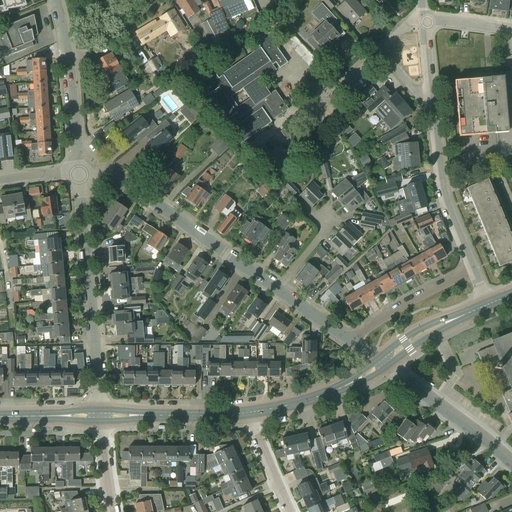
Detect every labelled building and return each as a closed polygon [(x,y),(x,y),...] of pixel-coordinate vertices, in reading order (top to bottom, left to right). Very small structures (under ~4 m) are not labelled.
[(2,0),(4,7),(0,7),(0,13),(6,12),(6,11),(24,6),(22,0),(2,0)] [(175,0),(188,19),(199,11),(192,1),(194,0),(175,0)] [(215,0),(220,10),(221,10),(241,1),(241,0),(215,0)] [(321,0),(330,10),(336,5),(331,0),(321,0)] [(353,0),(346,0),(337,8),(352,24),(365,12),(353,0)] [(489,0),(489,10),(506,12),(507,0),(489,0)] [(220,10),(225,21),(246,11),(242,1),(241,1),(221,10),(220,10)] [(321,18),(324,22),(317,29),(331,44),(339,36),(337,35),(341,30),(334,22),(336,20),(321,4),(311,13),(318,20),(321,18)] [(220,10),(209,16),(222,41),(225,46),(234,41),(225,21),(220,10)] [(151,24),(135,34),(142,45),(166,30),(170,37),(171,36),(183,29),(172,11),(160,18),(159,19),(161,21),(153,26),(151,24)] [(0,58),(32,46),(31,42),(34,41),(33,37),(37,35),(34,15),(3,27),(3,29),(0,30),(0,58)] [(203,23),(211,39),(218,35),(210,19),(203,23)] [(310,37),(305,41),(317,53),(322,49),(323,51),(331,44),(317,29),(309,36),(310,37)] [(260,80),(266,76),(264,73),(273,67),(272,65),(275,62),(279,68),(287,63),(276,47),(278,45),(269,32),(255,42),(259,48),(221,74),(222,75),(218,78),(213,71),(199,81),(211,97),(206,101),(222,123),(230,118),(236,126),(232,128),(242,142),(271,122),(267,115),(271,112),(275,118),(288,109),(274,90),(269,94),(260,80)] [(292,36),(285,43),(308,67),(315,60),(292,36)] [(111,54),(92,64),(110,94),(115,91),(116,93),(124,89),(123,87),(128,83),(111,54)] [(157,58),(142,66),(147,76),(158,69),(156,66),(160,64),(157,58)] [(25,61),(25,70),(25,73),(26,73),(32,73),(32,72),(45,71),(44,59),(31,60),(31,61),(25,61)] [(32,72),(32,73),(32,84),(45,83),(45,71),(32,72)] [(502,77),(454,81),(458,137),(507,133),(502,77)] [(45,83),(32,84),(33,91),(27,91),(27,94),(33,93),(33,96),(46,95),(45,83)] [(174,94),(179,89),(175,84),(169,88),(174,94)] [(370,85),(354,100),(359,105),(375,90),(370,85)] [(389,95),(383,87),(363,106),(369,113),(389,95)] [(129,91),(104,105),(109,115),(110,115),(113,119),(115,118),(117,120),(122,117),(121,115),(138,106),(129,91)] [(33,93),(27,94),(16,94),(17,100),(27,100),(27,103),(34,102),(34,108),(47,107),(46,95),(33,96),(33,93)] [(394,93),(376,110),(384,119),(392,112),(403,103),(394,93)] [(141,100),(146,106),(154,100),(150,94),(141,100)] [(392,112),(384,119),(393,128),(400,121),(401,121),(411,112),(403,103),(392,112)] [(193,104),(187,109),(198,121),(204,116),(193,104)] [(6,107),(0,108),(0,118),(8,117),(6,107)] [(24,121),(23,121),(23,124),(29,123),(29,121),(35,120),(48,119),(47,107),(34,108),(34,115),(28,116),(29,118),(24,118),(24,121)] [(379,116),(374,121),(380,127),(385,122),(379,116)] [(140,117),(122,131),(124,134),(122,135),(127,140),(128,139),(130,141),(141,133),(145,137),(153,131),(157,128),(150,119),(144,123),(140,117)] [(48,119),(35,120),(36,132),(49,131),(48,119)] [(157,135),(146,144),(148,147),(146,148),(151,153),(152,152),(154,154),(172,140),(167,134),(172,130),(165,121),(157,128),(153,131),(157,135)] [(404,125),(388,134),(391,139),(408,130),(404,125)] [(285,130),(280,133),(286,141),(291,138),(285,130)] [(49,131),(36,132),(36,144),(49,143),(49,131)] [(0,162),(15,160),(10,133),(0,134),(0,162)] [(404,133),(374,150),(377,156),(399,144),(399,150),(393,151),(394,157),(417,155),(416,144),(407,144),(406,140),(407,139),(404,133)] [(223,135),(210,148),(219,157),(232,144),(223,135)] [(26,145),(25,145),(25,148),(31,147),(31,151),(37,151),(37,156),(50,156),(49,143),(36,144),(30,145),(30,142),(26,142),(26,145)] [(180,145),(173,156),(179,159),(186,149),(180,145)] [(394,157),(392,158),(396,168),(418,166),(417,155),(394,157)] [(364,156),(359,159),(363,167),(368,164),(364,156)] [(383,157),(377,161),(379,165),(386,162),(383,157)] [(162,175),(157,183),(168,190),(177,176),(171,172),(175,166),(168,162),(160,174),(162,175)] [(386,162),(379,165),(382,170),(388,166),(386,162)] [(325,164),(320,165),(323,178),(329,177),(325,164)] [(205,173),(202,177),(207,181),(210,176),(205,173)] [(400,174),(384,178),(386,184),(401,180),(400,174)] [(511,239),(487,179),(465,188),(498,267),(511,261),(511,239)] [(185,199),(184,201),(194,207),(195,206),(196,207),(201,200),(204,202),(208,195),(199,189),(203,184),(198,180),(185,199)] [(344,180),(331,192),(340,202),(353,191),(344,180)] [(265,181),(259,187),(264,192),(262,194),(267,198),(275,190),(265,181)] [(287,181),(283,186),(293,195),(297,191),(287,181)] [(402,181),(382,186),(383,193),(403,187),(402,181)] [(418,182),(406,186),(409,198),(422,195),(418,182)] [(312,183),(300,195),(311,206),(321,196),(317,192),(319,190),(312,183)] [(282,188),(278,193),(284,198),(288,193),(282,188)] [(353,191),(340,202),(349,213),(362,202),(353,191)] [(21,195),(10,197),(14,217),(24,216),(25,220),(30,219),(27,202),(22,203),(21,195)] [(225,195),(214,209),(220,213),(226,217),(215,230),(223,237),(238,219),(235,216),(237,213),(233,209),(235,207),(234,203),(225,195)] [(409,199),(403,200),(405,207),(411,205),(413,211),(426,207),(422,195),(409,198),(409,199)] [(2,207),(0,206),(0,224),(5,223),(4,219),(14,217),(10,197),(0,199),(2,207)] [(43,219),(36,220),(37,227),(42,226),(43,230),(54,229),(52,216),(57,215),(54,198),(41,200),(43,209),(41,209),(41,212),(40,213),(40,215),(42,215),(42,217),(44,217),(45,221),(43,222),(43,219)] [(115,203),(102,223),(118,233),(121,227),(118,225),(123,218),(122,217),(126,211),(115,203)] [(409,212),(393,219),(396,225),(411,219),(409,212)] [(360,221),(374,224),(380,225),(382,217),(362,213),(360,221)] [(281,215),(273,227),(282,233),(290,221),(281,215)] [(428,215),(415,220),(419,229),(432,224),(428,215)] [(127,226),(123,229),(126,231),(123,236),(124,242),(124,243),(135,242),(137,239),(128,233),(131,229),(136,233),(143,223),(133,216),(127,226)] [(253,220),(242,237),(254,245),(258,239),(261,242),(268,231),(253,220)] [(360,221),(359,227),(373,230),(374,224),(360,221)] [(145,224),(140,231),(151,238),(146,245),(147,246),(143,251),(149,255),(152,249),(158,253),(167,239),(145,224)] [(361,236),(352,227),(348,224),(338,233),(351,246),(361,236)] [(280,249),(273,259),(285,267),(295,251),(289,247),(294,240),(284,233),(275,245),(280,249)] [(351,246),(338,233),(329,243),(341,256),(351,246)] [(424,242),(421,243),(424,248),(426,246),(429,250),(435,262),(445,257),(438,245),(437,243),(434,244),(430,236),(428,237),(426,234),(423,235),(425,239),(423,240),(424,242)] [(61,251),(59,239),(44,240),(44,235),(32,236),(33,241),(37,241),(38,253),(61,251)] [(116,248),(108,249),(110,263),(124,262),(123,253),(124,253),(123,242),(115,243),(116,248)] [(167,258),(163,263),(171,269),(178,273),(182,268),(178,265),(188,251),(177,244),(167,258)] [(429,250),(418,257),(425,268),(435,262),(429,250)] [(61,251),(38,253),(27,255),(28,260),(32,260),(32,266),(62,264),(61,251)] [(408,263),(405,258),(403,260),(400,255),(399,252),(390,257),(405,282),(410,279),(409,277),(414,274),(408,263)] [(18,268),(17,256),(8,256),(10,268),(18,268)] [(338,256),(334,260),(343,271),(348,267),(338,256)] [(196,257),(186,272),(197,279),(207,265),(196,257)] [(381,266),(379,267),(382,272),(384,271),(386,275),(393,286),(398,284),(399,285),(405,282),(390,257),(382,262),(383,263),(381,264),(381,266)] [(418,257),(408,263),(414,274),(425,268),(418,257)] [(62,264),(32,266),(33,272),(42,271),(43,278),(63,276),(62,264)] [(306,264),(294,279),(306,288),(318,274),(323,278),(327,272),(320,266),(316,271),(306,264)] [(337,265),(324,278),(329,284),(343,271),(337,265)] [(356,265),(352,268),(358,279),(360,278),(359,276),(362,275),(356,265)] [(155,269),(155,271),(150,284),(157,286),(162,272),(155,269)] [(228,279),(217,272),(208,284),(203,291),(210,296),(215,289),(219,292),(228,279)] [(126,273),(111,274),(112,286),(142,285),(141,278),(132,279),(126,280),(126,273)] [(180,273),(169,288),(175,291),(183,279),(185,277),(180,273)] [(360,278),(358,279),(361,284),(363,283),(365,287),(372,299),(383,292),(376,281),(371,283),(369,279),(365,281),(362,275),(359,276),(360,278)] [(386,275),(376,281),(383,292),(393,286),(386,275)] [(63,276),(43,278),(43,284),(48,283),(48,288),(50,288),(50,290),(64,288),(63,276)] [(187,276),(178,290),(182,293),(189,283),(196,288),(199,284),(187,276)] [(336,284),(328,291),(333,298),(342,291),(336,284)] [(142,285),(112,286),(113,300),(128,298),(127,291),(133,291),(142,291),(142,285)] [(236,285),(221,306),(232,314),(247,293),(236,285)] [(365,287),(355,293),(361,305),(372,299),(365,287)] [(50,290),(30,291),(30,297),(41,296),(42,303),(65,301),(64,288),(50,290)] [(355,293),(344,299),(351,311),(361,305),(355,293)] [(208,300),(207,299),(196,315),(204,321),(215,305),(210,301),(208,300)] [(247,312),(243,317),(247,320),(251,315),(256,319),(266,306),(256,299),(246,312),(247,312)] [(65,301),(42,303),(32,304),(32,309),(52,307),(52,314),(66,313),(65,301)] [(139,305),(131,305),(123,306),(124,312),(114,313),(114,315),(111,315),(112,324),(115,323),(115,324),(139,322),(138,315),(132,315),(132,311),(139,311),(139,305)] [(52,314),(37,316),(34,316),(35,322),(53,320),(53,326),(67,325),(66,313),(52,314)] [(275,313),(267,324),(281,334),(289,323),(275,313)] [(254,334),(260,325),(254,320),(247,329),(254,334)] [(115,324),(116,336),(143,334),(142,322),(139,322),(115,324)] [(261,324),(260,325),(254,334),(252,337),(258,341),(267,328),(261,324)] [(53,326),(35,328),(36,334),(54,332),(55,339),(59,339),(59,344),(69,343),(67,325),(53,326)] [(194,337),(189,344),(196,344),(199,341),(206,332),(201,328),(194,337)] [(282,343),(287,347),(294,337),(289,333),(282,343)] [(288,353),(293,353),(315,353),(315,341),(309,341),(309,335),(301,335),(301,348),(288,348),(288,353)] [(494,346),(476,353),(480,362),(498,355),(501,363),(498,365),(498,364),(497,364),(493,368),(494,369),(499,370),(500,369),(499,368),(502,367),(511,390),(511,399),(507,401),(511,413),(507,415),(511,426),(511,336),(507,339),(506,337),(505,338),(506,339),(494,344),(494,343),(493,344),(494,346)] [(117,346),(117,361),(128,361),(128,371),(121,371),(121,385),(133,385),(134,358),(134,346),(117,346)] [(224,346),(218,346),(218,350),(219,377),(231,376),(231,363),(224,363),(224,346)] [(24,387),(24,368),(24,347),(18,347),(19,373),(12,374),(12,387),(24,387)] [(25,347),(24,347),(24,368),(24,387),(37,387),(37,373),(31,373),(31,355),(25,355),(25,347)] [(261,363),(255,363),(255,376),(267,376),(267,349),(261,349),(261,363)] [(272,349),(267,349),(267,376),(279,376),(279,362),(272,363),(272,349)] [(43,373),(37,373),(37,387),(49,387),(48,350),(43,350),(43,360),(43,373)] [(49,350),(48,350),(49,387),(61,386),(61,373),(55,373),(54,355),(49,355),(49,350)] [(70,350),(60,351),(61,373),(61,386),(73,386),(73,380),(79,380),(79,372),(66,372),(66,362),(71,362),(70,350)] [(214,363),(206,363),(206,377),(219,377),(218,350),(213,350),(213,358),(214,358),(214,363)] [(248,350),(243,350),(243,358),(243,363),(243,376),(255,376),(255,363),(248,363),(248,358),(248,350)] [(146,372),(146,385),(158,385),(158,366),(158,353),(158,351),(153,351),(152,372),(146,372)] [(158,353),(158,366),(158,385),(170,385),(170,372),(163,372),(163,353),(158,353)] [(299,365),(291,367),(293,372),(308,368),(308,365),(315,366),(315,353),(293,353),(293,358),(301,358),(301,365),(299,365)] [(170,372),(170,385),(182,385),(182,358),(182,354),(178,354),(178,358),(177,358),(177,372),(170,372)] [(134,358),(133,385),(146,385),(146,372),(139,372),(139,358),(134,358)] [(182,358),(182,385),(194,385),(194,372),(187,372),(187,359),(182,358)] [(243,363),(231,363),(231,376),(243,376),(243,363)] [(376,407),(366,418),(372,423),(376,419),(380,423),(391,412),(391,410),(383,402),(377,408),(376,407)] [(352,434),(365,420),(360,415),(356,411),(346,421),(351,425),(349,427),(352,434)] [(405,419),(394,433),(406,442),(408,440),(407,440),(420,423),(415,419),(411,424),(405,419)] [(354,437),(352,434),(349,427),(344,429),(341,422),(329,426),(335,442),(346,438),(347,440),(351,450),(357,447),(358,447),(354,437)] [(407,440),(408,440),(412,444),(417,437),(421,441),(425,435),(428,438),(433,430),(426,425),(425,426),(420,423),(407,440)] [(329,426),(317,430),(322,447),(335,442),(329,426)] [(306,434),(293,436),(297,453),(309,450),(306,434)] [(293,436),(281,439),(284,456),(292,454),(294,461),(291,462),(295,470),(292,472),(296,481),(307,476),(298,456),(297,453),(293,436)] [(368,450),(383,444),(381,438),(366,444),(358,447),(357,447),(360,454),(368,451),(368,450)] [(176,448),(176,461),(188,461),(188,467),(195,467),(195,456),(189,456),(189,448),(188,448),(188,444),(182,444),(182,448),(176,448)] [(140,447),(140,487),(152,487),(152,483),(146,483),(146,468),(152,468),(152,447),(151,448),(151,445),(145,445),(145,448),(140,447)] [(195,456),(195,467),(195,476),(211,468),(236,458),(231,446),(230,447),(229,445),(217,446),(220,451),(212,454),(215,461),(204,466),(204,456),(195,456)] [(121,453),(121,461),(128,461),(128,474),(129,474),(129,481),(127,481),(127,487),(140,487),(140,447),(128,447),(128,453),(121,453)] [(152,447),(152,468),(159,468),(159,474),(164,474),(164,448),(152,447)] [(54,448),(42,449),(43,475),(48,475),(48,467),(47,467),(47,462),(55,462),(54,448)] [(66,448),(54,448),(55,462),(61,462),(61,479),(66,481),(67,481),(67,462),(66,448)] [(79,448),(66,448),(67,462),(67,481),(68,487),(80,487),(80,480),(72,480),(72,462),(79,462),(79,448)] [(164,448),(164,474),(170,474),(170,463),(175,463),(175,461),(176,461),(176,448),(164,448)] [(30,459),(24,459),(24,471),(37,470),(37,476),(43,475),(42,449),(30,449),(30,459)] [(323,449),(317,450),(322,469),(328,467),(323,449)] [(317,450),(311,452),(316,470),(322,469),(317,450)] [(407,457),(395,461),(399,472),(422,465),(423,470),(432,467),(426,450),(407,456),(407,457)] [(372,457),(375,463),(390,457),(387,451),(372,457)] [(18,453),(6,453),(6,500),(13,500),(12,497),(14,496),(14,488),(11,488),(11,472),(11,467),(18,467),(18,471),(24,471),(24,459),(18,459),(18,453)] [(393,464),(390,457),(375,463),(370,465),(373,472),(393,464)] [(236,458),(211,468),(214,473),(221,470),(224,476),(228,474),(241,469),(236,458)] [(456,479),(461,484),(469,475),(470,476),(479,466),(473,460),(472,461),(470,459),(467,461),(459,469),(463,472),(456,479)] [(328,468),(327,468),(330,474),(341,469),(338,464),(333,466),(332,465),(329,466),(329,467),(328,467),(328,468)] [(461,484),(452,493),(464,503),(473,492),(471,490),(469,489),(466,487),(472,481),(475,483),(485,472),(482,469),(479,466),(470,476),(469,475),(461,484)] [(241,469),(228,474),(233,485),(246,480),(241,469)] [(445,471),(435,482),(442,489),(452,478),(445,471)] [(483,481),(474,491),(485,500),(490,498),(491,498),(498,490),(505,487),(500,482),(498,483),(493,478),(487,484),(483,481)] [(373,479),(360,485),(365,496),(378,490),(373,479)] [(246,480),(233,485),(228,487),(221,491),(224,496),(230,493),(233,499),(251,491),(246,480)] [(327,487),(302,498),(307,509),(319,503),(317,497),(323,494),(329,491),(338,487),(336,483),(333,484),(331,480),(327,482),(329,486),(327,487)] [(310,481),(297,486),(302,498),(327,487),(325,482),(318,485),(317,483),(312,486),(310,481)] [(226,482),(219,485),(221,491),(228,487),(226,482)] [(81,511),(87,511),(84,498),(78,500),(76,492),(63,493),(66,508),(59,510),(59,511),(81,511)] [(193,503),(197,501),(194,494),(189,497),(191,503),(193,503)] [(319,503),(307,509),(307,511),(323,511),(322,509),(333,504),(335,508),(343,504),(339,495),(319,503)] [(139,503),(135,504),(136,511),(163,511),(160,496),(138,496),(139,503)] [(197,501),(193,503),(196,511),(206,511),(201,499),(197,501)] [(256,500),(242,506),(244,511),(258,511),(261,511),(256,500)] [(487,511),(484,503),(470,509),(470,511),(487,511)]
